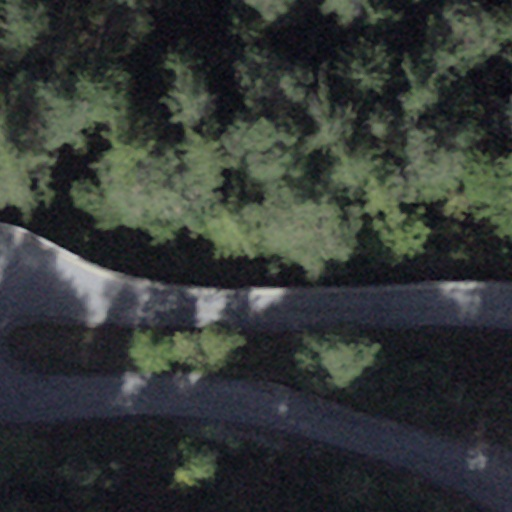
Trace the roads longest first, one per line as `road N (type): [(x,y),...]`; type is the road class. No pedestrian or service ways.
road 1 (unclassified): [(0,399),(210,407),(293,419),(401,445),(511,492)]
road 2 (unclassified): [(511,311),(161,308),(0,273)]
